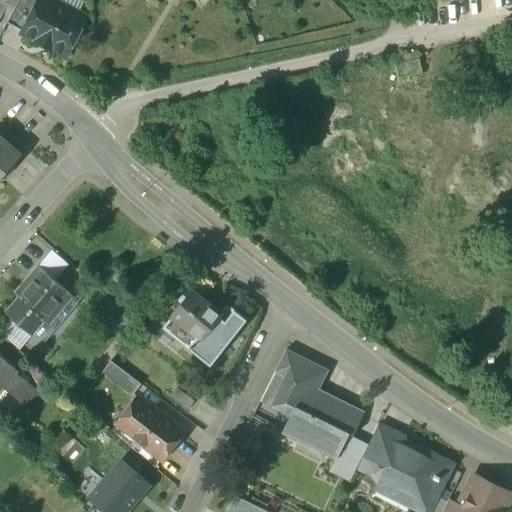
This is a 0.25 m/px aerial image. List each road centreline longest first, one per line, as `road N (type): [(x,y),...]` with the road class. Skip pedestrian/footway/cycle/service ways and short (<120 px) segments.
road 1 (residential): [(78,117),(511,23)]
road 2 (tertiary): [(511,458),(438,415),(290,304)]
road 3 (tertiary): [(290,304),(114,146)]
road 4 (residential): [(290,304),(187,511)]
road 5 (residential): [(0,267),(114,146)]
